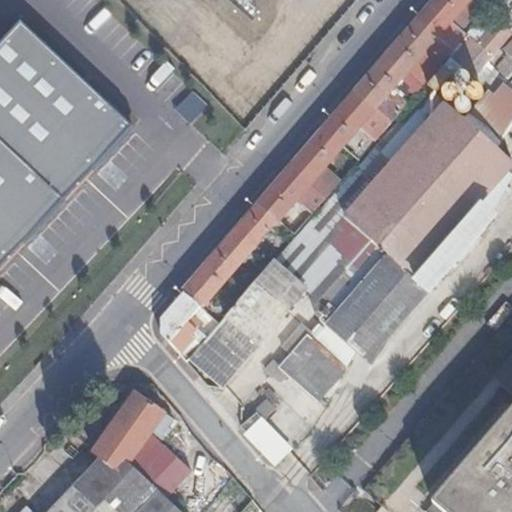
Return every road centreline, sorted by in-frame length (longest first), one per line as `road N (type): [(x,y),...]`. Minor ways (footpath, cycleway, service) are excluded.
road 1 (residential): [(119,327),(407,0)]
road 2 (residential): [(284,511),(119,327)]
road 3 (residential): [(0,453),(119,327)]
